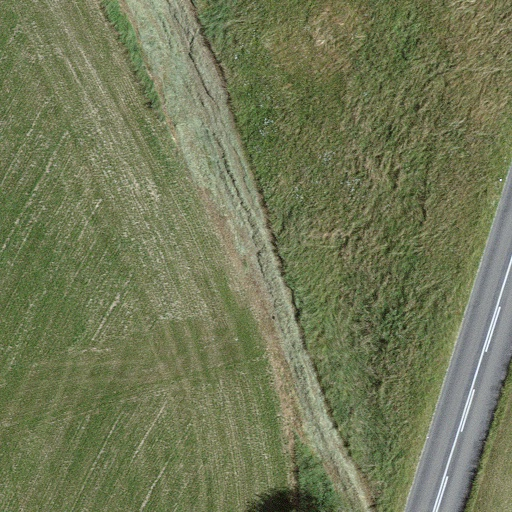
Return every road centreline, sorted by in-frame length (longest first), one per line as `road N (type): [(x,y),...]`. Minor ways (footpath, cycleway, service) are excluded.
road 1 (track): [(113,0),(370,511)]
road 2 (tertiary): [(438,511),(511,268)]
